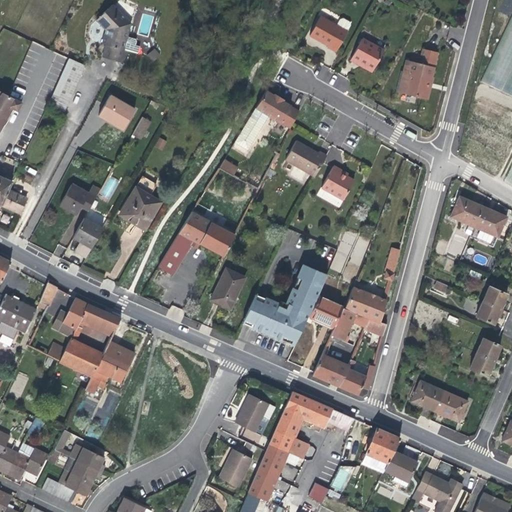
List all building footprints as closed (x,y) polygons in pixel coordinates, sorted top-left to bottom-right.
[(126,36),(130,23),(111,4),(96,19),(105,29),(106,29),(102,43),(106,44),(102,57),(113,60),(124,63),(128,50),(137,53),(139,46),(135,45),(136,41),(135,39),(126,36)] [(511,14),(484,84),(511,95),(511,14)] [(336,51),(347,31),(337,25),(320,16),(309,35),(318,40),(319,38),(329,44),(328,46),(328,47),(336,51)] [(337,25),(347,31),(350,25),(349,22),(342,18),(340,19),(337,25)] [(362,38),(350,59),(357,63),(358,61),(373,69),(384,50),(362,38)] [(153,61),(160,55),(154,48),(147,54),(153,61)] [(413,62),(433,67),(437,52),(422,49),(421,54),(416,52),(413,62)] [(64,112),(84,66),(68,58),(48,105),(64,112)] [(432,72),(433,67),(413,62),(406,60),(404,71),(401,71),(396,91),(427,98),(432,77),(431,77),(432,72)] [(372,71),(373,69),(358,61),(357,63),(364,67),(372,71)] [(266,90),(255,107),(269,115),(280,122),(290,128),(293,123),(299,111),(290,106),(290,105),(286,103),(283,101),(284,100),(274,94),(273,95),(266,90)] [(8,95),(1,92),(0,93),(0,121),(9,107),(12,108),(17,111),(22,103),(8,95)] [(110,122),(123,129),(134,109),(110,95),(100,112),(107,115),(105,119),(110,122)] [(9,107),(0,121),(0,128),(12,108),(9,107)] [(269,115),(255,107),(234,142),(247,150),(269,115)] [(148,120),(142,117),(132,134),(138,137),(148,120)] [(151,122),(148,120),(138,137),(141,139),(151,122)] [(162,150),(166,141),(159,137),(154,146),(162,150)] [(285,160),(315,176),(326,155),(319,151),(318,153),(310,148),(296,141),(285,160)] [(233,176),(238,167),(224,160),(218,168),(233,176)] [(333,166),(321,187),(343,200),(354,180),(346,176),(339,172),(340,170),(333,166)] [(20,170),(17,175),(31,182),(33,176),(20,170)] [(0,204),(1,205),(8,190),(12,182),(0,176),(0,204)] [(101,195),(112,198),(117,179),(105,176),(101,195)] [(135,187),(150,196),(156,184),(142,176),(135,187)] [(71,184),(59,204),(69,209),(76,214),(80,207),(82,204),(89,208),(100,189),(93,185),(87,193),(71,184)] [(150,196),(135,187),(121,211),(136,221),(135,223),(144,228),(160,202),(150,196)] [(8,190),(1,205),(10,209),(19,213),(26,198),(8,190)] [(474,227),(483,206),(472,202),(459,196),(450,216),(474,227)] [(483,206),(474,227),(489,233),(498,237),(507,217),(494,211),(483,206)] [(136,221),(121,211),(119,214),(128,218),(135,223),(136,221)] [(199,243),(200,243),(211,223),(211,222),(192,212),(179,232),(199,243)] [(77,253),(86,258),(102,228),(83,218),(72,237),(80,241),(82,243),(77,253)] [(234,235),(211,223),(200,243),(224,255),(234,235)] [(199,243),(179,232),(158,267),(172,275),(191,244),(193,245),(196,247),(199,243)] [(82,243),(80,241),(77,246),(74,251),(77,253),(82,243)] [(391,280),(400,250),(391,247),(385,271),(383,278),(388,279),(391,280)] [(340,273),(348,254),(338,250),(330,268),(340,273)] [(0,281),(1,281),(10,262),(0,256),(0,281)] [(326,274),(303,264),(286,303),(288,304),(286,310),(278,306),(279,304),(265,298),(252,327),(274,336),(293,345),(326,274)] [(220,303),(230,308),(245,277),(226,268),(211,299),(220,303)] [(391,280),(388,279),(383,299),(386,300),(391,280)] [(445,294),(449,286),(437,281),(434,289),(445,294)] [(48,306),(56,287),(47,282),(39,302),(48,306)] [(482,301),(500,309),(503,301),(507,294),(489,286),(482,301)] [(356,288),(353,287),(344,308),(356,313),(369,318),(380,322),(384,310),(386,300),(383,299),(356,288)] [(0,320),(1,321),(17,329),(25,332),(36,309),(22,302),(5,294),(0,304),(0,320)] [(252,327),(265,298),(255,294),(242,323),(252,327)] [(87,304),(75,297),(70,307),(67,314),(60,311),(51,327),(70,337),(75,328),(76,329),(78,325),(82,315),(87,304)] [(320,321),(334,328),(343,308),(318,297),(309,316),(320,321)] [(500,309),(482,301),(476,316),(493,324),(497,315),(500,309)] [(94,307),(87,304),(82,315),(97,322),(103,311),(94,307)] [(344,339),(353,320),(366,325),(369,318),(356,313),(344,308),(343,308),(334,328),(331,334),(343,340),(344,339)] [(120,320),(120,318),(104,311),(103,311),(97,322),(82,315),(78,325),(82,327),(84,324),(112,336),(120,320)] [(364,329),(382,336),(386,324),(380,322),(369,318),(366,325),(364,329)] [(0,331),(13,338),(17,329),(1,321),(0,324),(0,331)] [(92,377),(103,354),(76,341),(82,327),(78,325),(76,329),(75,328),(70,337),(66,348),(60,361),(92,377)] [(476,353),(494,360),(497,353),(500,345),(482,338),(476,353)] [(123,347),(110,341),(103,354),(92,377),(85,391),(94,394),(101,381),(105,383),(108,376),(120,382),(134,353),(123,347)] [(60,361),(66,348),(54,342),(48,355),(60,361)] [(494,360),(476,353),(469,368),(487,376),(490,369),(494,360)] [(338,387),(348,365),(322,354),(312,375),(326,382),(338,387)] [(355,361),(351,359),(348,365),(338,387),(350,392),(361,397),(367,394),(375,366),(368,365),(365,376),(351,369),(355,361)] [(435,411),(444,391),(420,380),(411,401),(423,406),(435,411)] [(248,492),(260,498),(264,500),(285,449),(290,451),(302,458),(309,444),(295,438),(291,436),(301,414),(324,424),(326,421),(331,408),(312,400),(291,391),(290,394),(265,451),(248,492)] [(444,391),(435,411),(446,416),(458,421),(467,401),(444,391)] [(243,426),(261,434),(269,418),(262,415),(268,403),(249,394),(241,410),(235,422),(243,426)] [(262,415),(269,418),(275,406),(268,403),(262,415)] [(336,425),(342,413),(331,408),(326,421),(336,425)] [(342,413),(336,425),(348,431),(354,418),(342,413)] [(322,428),(324,424),(301,414),(291,436),(295,438),(303,420),(322,428)] [(42,425),(44,421),(35,416),(32,422),(29,427),(34,429),(38,423),(42,425)] [(32,422),(27,419),(24,426),(29,429),(29,427),(32,422)] [(507,428),(502,439),(501,440),(511,445),(511,444),(511,420),(510,420),(507,428)] [(255,446),(261,434),(243,426),(238,438),(255,446)] [(497,437),(502,439),(507,428),(502,426),(497,437)] [(400,438),(376,428),(365,454),(372,457),(369,464),(384,471),(384,470),(393,451),(398,442),(400,438)] [(54,449),(60,452),(62,449),(70,432),(66,430),(64,429),(54,449)] [(0,455),(4,446),(9,436),(0,431),(0,455)] [(17,452),(30,459),(35,448),(22,442),(17,452)] [(62,449),(60,452),(71,457),(77,460),(83,447),(76,444),(71,453),(62,449)] [(17,452),(4,446),(0,455),(0,470),(7,473),(17,452)] [(83,447),(77,460),(101,472),(105,465),(101,463),(102,462),(104,457),(83,447)] [(47,454),(35,448),(30,459),(24,469),(30,472),(37,475),(45,459),(47,454)] [(60,452),(54,449),(51,456),(48,461),(54,464),(60,452)] [(238,487),(252,458),(233,449),(226,462),(218,478),(238,487)] [(268,502),(290,451),(285,449),(264,500),(268,502)] [(408,458),(393,451),(384,470),(395,475),(393,480),(406,486),(418,463),(408,458)] [(24,469),(30,459),(17,452),(7,473),(19,480),(24,469)] [(369,464),(372,457),(365,454),(362,461),(369,464)] [(71,473),(77,460),(71,457),(65,469),(71,473)] [(77,460),(71,473),(91,483),(93,479),(94,477),(98,479),(101,472),(77,460)] [(333,489),(346,492),(351,467),(338,464),(333,489)] [(284,465),(281,476),(294,480),(297,469),(284,465)] [(59,482),(64,485),(71,473),(65,469),(58,482),(59,482)] [(443,481),(425,472),(411,500),(418,504),(423,494),(439,502),(434,511),(448,511),(460,489),(448,483),(443,481)] [(64,485),(70,488),(76,491),(85,495),(86,494),(88,495),(91,490),(88,489),(89,487),(91,483),(71,473),(64,485)] [(53,480),(47,477),(41,489),(47,492),(53,480)] [(451,479),(448,483),(460,489),(462,485),(451,479)] [(53,480),(47,492),(53,495),(59,482),(58,482),(53,480)] [(64,485),(59,482),(53,495),(59,498),(64,485)] [(329,489),(316,482),(309,496),(322,503),(329,489)] [(70,488),(64,485),(59,498),(64,500),(70,488)] [(76,491),(70,488),(64,500),(70,503),(76,491)] [(3,511),(6,507),(8,503),(11,496),(8,494),(0,490),(0,511),(3,511)] [(253,511),(260,498),(248,492),(239,511),(253,511)] [(474,511),(506,511),(508,509),(489,500),(491,496),(483,492),(474,511)] [(508,509),(510,504),(499,499),(491,496),(489,500),(508,509)] [(118,510),(121,511),(144,511),(146,508),(124,497),(120,505),(118,510)] [(30,511),(33,506),(27,503),(23,511),(30,511)]
